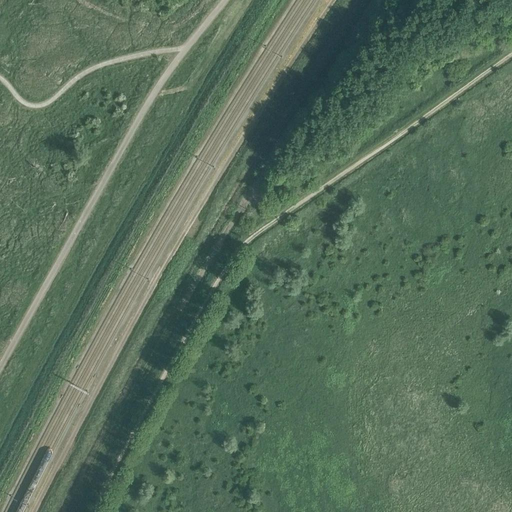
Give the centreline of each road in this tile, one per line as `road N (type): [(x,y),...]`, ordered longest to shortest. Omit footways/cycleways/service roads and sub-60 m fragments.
road 1 (track): [(511,53),(242,247),(91,511)]
road 2 (track): [(35,511),(161,272),(336,0)]
road 3 (track): [(0,363),(128,133),(224,0)]
